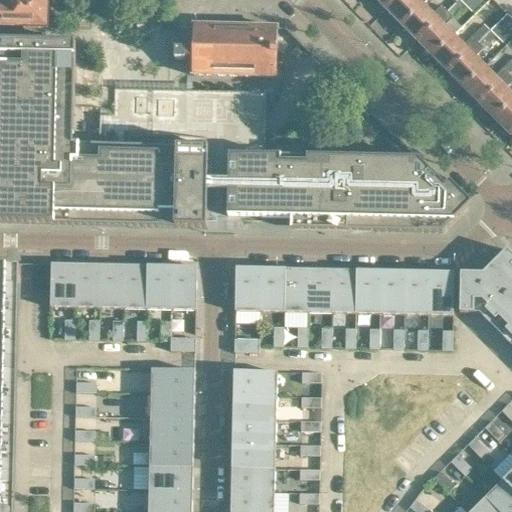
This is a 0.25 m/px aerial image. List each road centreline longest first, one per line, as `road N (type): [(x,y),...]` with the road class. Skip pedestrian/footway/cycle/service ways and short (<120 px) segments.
road 1 (residential): [(212,242),(457,247),(505,204)]
road 2 (unclassified): [(505,204),(298,0)]
road 3 (residential): [(209,511),(212,242)]
road 4 (residential): [(0,239),(212,242)]
